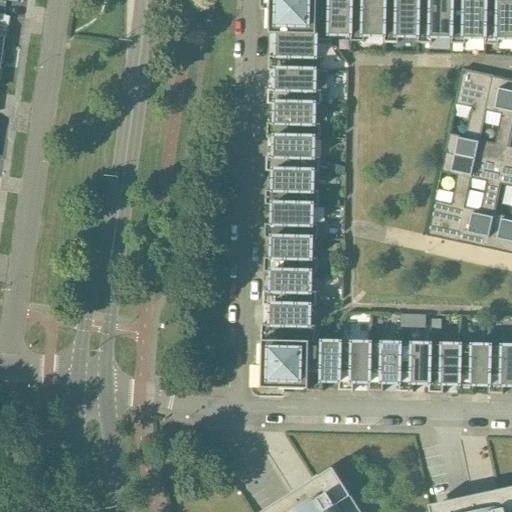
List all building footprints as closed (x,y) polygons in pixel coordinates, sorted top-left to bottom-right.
[(270,0),(270,35),(278,35),(317,35),(317,0),(270,0)] [(317,0),(317,35),(317,41),(331,42),(332,36),(351,37),(352,0),(317,0)] [(365,37),(384,38),(385,38),(385,0),(352,0),(351,37),(350,42),(365,42),(365,37)] [(385,0),(385,38),(384,38),(384,43),(399,43),(399,38),(418,38),(419,38),(419,0),(385,0)] [(419,0),(419,38),(418,38),(418,44),(432,44),(432,39),(451,39),(452,39),(453,0),(419,0)] [(487,0),(486,0),(453,0),(452,39),(451,39),(451,44),(466,45),(466,39),(485,40),(486,40),(487,0)] [(486,0),(487,0),(486,40),(485,40),(485,45),(500,46),(500,40),(511,40),(511,0),(501,0),(500,0),(486,0)] [(317,58),(317,41),(317,35),(278,35),(277,57),(269,57),(269,71),(277,72),(277,71),(314,71),(314,72),(322,72),(322,58),(317,58)] [(449,135),(446,153),(475,160),(479,141),(480,142),(486,112),(494,77),(490,76),(489,76),(488,76),(487,77),(486,77),(485,78),(485,79),(484,80),(476,79),(478,73),(463,70),(456,105),(473,109),(467,139),(449,135)] [(314,105),(314,106),(319,106),(319,91),(314,91),(314,72),(314,71),(277,71),(277,72),(277,91),(269,90),(268,105),(276,105),(276,104),(314,105)] [(479,141),(475,160),(505,166),(509,147),(511,134),(511,86),(505,85),(507,79),(494,77),(486,112),(502,115),(496,145),(480,142),(479,141)] [(313,139),(319,139),(319,125),(314,125),(314,106),(314,105),(276,104),(276,105),(276,124),(268,124),(267,138),(275,139),(275,138),(313,139)] [(313,172),(313,173),(318,173),(318,159),(313,158),(313,139),(275,138),(275,139),(275,158),(267,157),(267,172),(275,172),(313,172)] [(428,236),(442,239),(443,234),(451,236),(451,237),(451,238),(451,239),(452,240),(453,241),(454,242),(455,242),(457,243),(465,208),(466,208),(472,180),(471,179),(475,160),(446,153),(441,172),(459,176),(452,206),(435,202),(428,236)] [(465,208),(457,243),(471,246),(472,240),(480,242),(480,243),(480,244),(480,245),(481,246),(482,247),(483,248),(484,248),(486,249),(494,215),(495,215),(502,185),(501,185),(505,166),(475,160),(471,179),(472,180),(488,183),(481,212),(466,208),(465,208)] [(494,215),(486,249),(500,252),(502,247),(509,248),(509,249),(510,251),(510,252),(511,253),(511,167),(505,166),(501,185),(502,185),(511,187),(511,213),(511,218),(495,215),(494,215)] [(313,192),(313,173),(313,172),(275,172),(274,191),(266,191),(266,206),(274,206),(274,205),(313,206),(313,207),(318,207),(318,192),(313,192)] [(265,239),(273,239),(312,239),(312,240),(318,240),(318,226),(312,226),(313,207),(313,206),(274,205),(274,206),(273,225),(265,225),(265,239)] [(312,273),(312,274),(317,274),(317,259),(312,259),(312,240),(312,239),(273,239),(273,258),(265,258),(264,273),(272,273),(312,273)] [(312,306),(312,308),(317,308),(317,293),(312,293),(312,274),(312,273),(272,273),(272,292),(264,292),(264,307),(272,307),(272,306),(312,306)] [(316,344),(316,343),(316,327),(311,326),(312,308),(312,306),(272,306),(272,307),(271,326),(262,325),(261,344),(263,344),(263,342),(310,343),(316,344)] [(262,390),(308,391),(309,391),(310,343),(263,342),(263,344),(262,390)] [(309,391),(308,391),(308,392),(324,392),(324,383),(340,383),(341,343),(316,343),(316,344),(310,343),(309,391)] [(354,383),(370,384),(371,344),(341,343),(340,383),(339,391),(354,392),(354,383)] [(400,384),(401,345),(371,344),(370,384),(369,392),(384,392),(384,384),(400,384)] [(430,385),(431,345),(401,345),(400,384),(399,393),(414,393),(414,385),(430,385)] [(460,386),(461,346),(431,345),(430,385),(429,393),(444,394),(444,385),(460,386)] [(460,386),(459,394),(474,394),(474,386),(490,386),(491,347),(461,346),(460,386)] [(490,386),(489,395),(504,395),(504,387),(511,386),(511,347),(491,347),(490,386)] [(361,511),(334,469),(265,511),(361,511)] [(511,511),(511,488),(430,507),(431,511),(511,511)]
